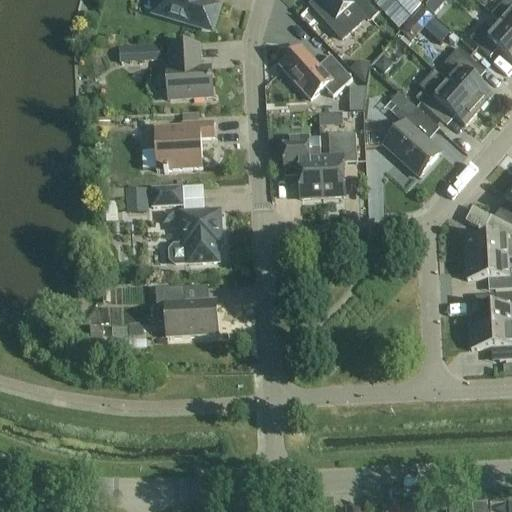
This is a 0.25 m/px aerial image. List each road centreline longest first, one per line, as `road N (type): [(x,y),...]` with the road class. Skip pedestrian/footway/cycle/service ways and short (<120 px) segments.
road 1 (residential): [(264,0),(252,46),(262,236)]
road 2 (tertiary): [(276,483),(511,471)]
road 3 (residential): [(262,236),(426,229)]
road 4 (residential): [(262,236),(272,399)]
road 5 (residential): [(434,392),(426,229)]
road 6 (residential): [(272,399),(434,392)]
road 7 (tertiary): [(0,466),(68,487),(144,489)]
road 8 (tertiary): [(144,489),(276,483)]
road 9 (residential): [(426,229),(511,134)]
